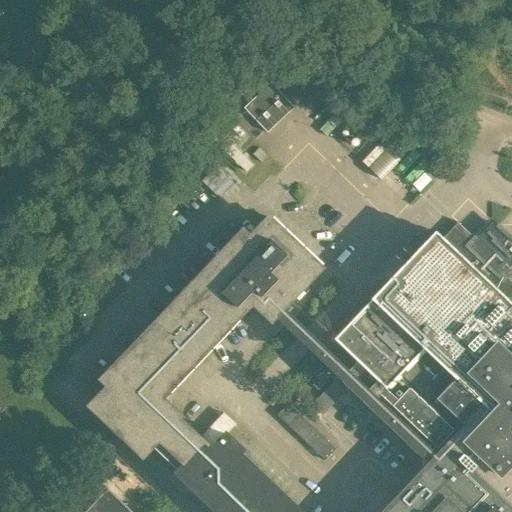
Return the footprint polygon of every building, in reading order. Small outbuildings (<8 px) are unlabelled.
[(267,133),(294,108),(271,83),(267,80),(258,69),(237,89),(246,100),(248,98),(251,101),(244,108),(267,133)] [(386,150),(380,144),(363,161),(382,179),(405,155),(397,147),(393,151),(389,147),(386,150)] [(232,183),(215,167),(201,181),(217,198),(232,183)] [(283,216),(330,257),(343,243),(296,201),(283,216)] [(333,342),(337,345),(358,365),(350,374),(322,347),(317,342),(304,330),(284,311),(323,269),(286,233),(269,217),(250,237),(243,230),(101,381),(107,387),(89,407),(143,458),(149,453),(161,440),(185,464),(184,465),(176,473),(217,511),(511,511),(511,274),(457,222),(456,223),(457,224),(450,231),(443,239),(436,232),(426,243),(416,253),(397,273),(371,301),(333,342)] [(131,511),(107,489),(85,511),(131,511)]
